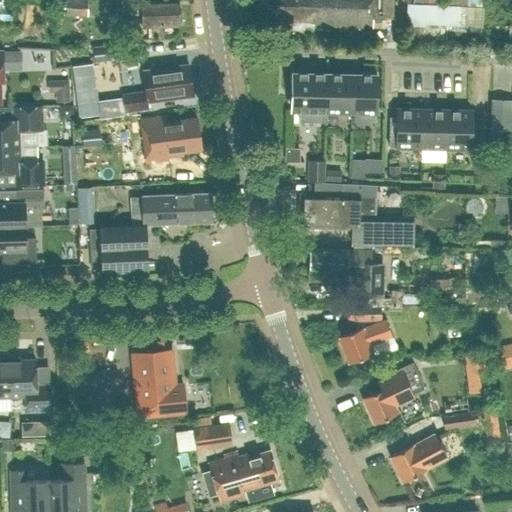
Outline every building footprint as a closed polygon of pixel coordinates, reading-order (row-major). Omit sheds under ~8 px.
[(62,0),(62,14),(87,16),(87,0),(62,0)] [(177,26),(176,0),(165,0),(120,2),(121,16),(141,15),(142,28),(177,26)] [(256,0),(256,18),(310,20),(310,26),(371,28),(372,0),(256,0)] [(442,0),(443,8),(481,9),(481,0),(442,0)] [(453,25),(452,47),(480,49),(481,26),(453,25)] [(93,47),(95,62),(135,56),(133,41),(93,47)] [(110,76),(132,73),(130,60),(108,63),(110,76)] [(121,94),(124,112),(148,108),(147,101),(192,95),(188,65),(143,71),(146,91),(121,94)] [(327,111),(328,74),(293,73),(292,110),(300,111),(300,121),(327,122),(328,111),(327,111)] [(351,112),(352,74),(328,74),(327,111),(328,111),(351,112)] [(352,74),(351,112),(376,112),(377,75),(352,74)] [(48,80),(48,92),(55,92),(55,101),(69,101),(69,80),(48,80)] [(511,99),(491,98),(490,129),(511,129),(511,99)] [(42,119),(41,106),(13,107),(14,120),(0,120),(0,146),(19,146),(18,130),(37,129),(37,120),(42,119)] [(421,147),(422,110),(397,109),(396,147),(421,147)] [(422,110),(421,147),(446,148),(447,110),(422,110)] [(447,110),(446,148),(471,148),(471,147),(483,147),(484,119),(471,119),(471,111),(447,110)] [(170,153),(171,155),(183,153),(182,151),(200,149),(196,119),(165,123),(164,117),(141,121),(147,161),(169,158),(168,153),(170,153)] [(511,131),(507,131),(507,130),(490,129),(489,129),(488,153),(506,153),(506,137),(511,137),(511,131)] [(0,172),(15,172),(16,185),(44,184),(43,171),(38,171),(38,161),(19,162),(19,146),(0,146),(0,172)] [(284,162),(299,162),(300,148),(285,147),(284,162)] [(470,164),(469,149),(455,151),(456,165),(470,164)] [(307,181),(324,181),(325,161),(308,160),(307,181)] [(350,164),(350,177),(370,178),(371,165),(350,164)] [(388,179),(399,180),(400,166),(388,165),(388,179)] [(326,169),(326,180),(340,181),(341,170),(326,169)] [(0,226),(25,226),(25,214),(38,214),(44,208),(43,189),(16,190),(16,202),(0,202),(0,226)] [(142,196),(143,221),(143,223),(211,221),(210,193),(142,196)] [(364,220),(359,219),(359,196),(305,194),(305,208),(304,227),(353,228),(352,245),(412,246),(413,218),(364,217),(364,220)] [(130,222),(143,221),(142,196),(129,196),(130,222)] [(79,211),(80,223),(89,223),(88,211),(79,211)] [(25,226),(0,226),(0,250),(8,250),(8,262),(36,261),(35,237),(25,237),(25,226)] [(105,269),(145,267),(143,227),(103,228),(103,232),(91,232),(92,248),(104,248),(105,269)] [(372,250),(364,250),(311,249),(310,280),(343,281),(344,278),(358,278),(357,295),(381,296),(382,264),(372,263),(372,250)] [(479,252),(465,253),(466,278),(480,278),(479,252)] [(429,279),(429,291),(431,291),(431,300),(452,300),(452,291),(450,291),(450,279),(429,279)] [(460,286),(460,302),(500,302),(500,288),(486,288),(486,286),(460,286)] [(346,307),(347,321),(380,320),(380,306),(346,307)] [(364,328),(364,327),(338,337),(348,364),(373,354),(369,345),(392,337),(386,320),(364,328)] [(511,340),(493,344),(496,365),(511,362),(511,340)] [(186,413),(183,384),(175,385),(172,348),(132,352),(138,417),(186,413)] [(485,369),(483,353),(465,355),(467,372),(485,369)] [(0,396),(10,396),(9,358),(0,357),(0,396)] [(35,359),(20,360),(20,357),(9,358),(10,396),(25,396),(26,410),(51,409),(50,385),(36,386),(35,359)] [(362,398),(373,424),(398,413),(395,405),(414,397),(413,394),(424,389),(413,362),(379,377),(381,382),(378,383),(381,390),(362,398)] [(502,408),(489,408),(490,438),(503,437),(502,408)] [(443,428),(475,423),(474,410),(442,415),(443,428)] [(256,416),(234,425),(243,448),(265,439),(256,416)] [(49,435),(49,420),(35,421),(36,435),(49,435)] [(190,428),(194,449),(207,447),(207,444),(230,440),(228,422),(190,428)] [(402,482),(426,469),(447,459),(443,450),(435,434),(414,445),(413,444),(389,456),(402,482)] [(2,449),(14,449),(14,437),(2,437),(2,449)] [(279,480),(269,450),(238,459),(236,451),(223,455),(224,457),(208,462),(220,501),(270,486),(270,483),(279,480)] [(48,479),(48,511),(84,511),(83,468),(71,469),(71,479),(48,479)] [(48,511),(48,479),(24,480),(24,470),(11,471),(12,511),(48,511)] [(511,490),(482,494),(484,508),(511,504),(511,490)]
